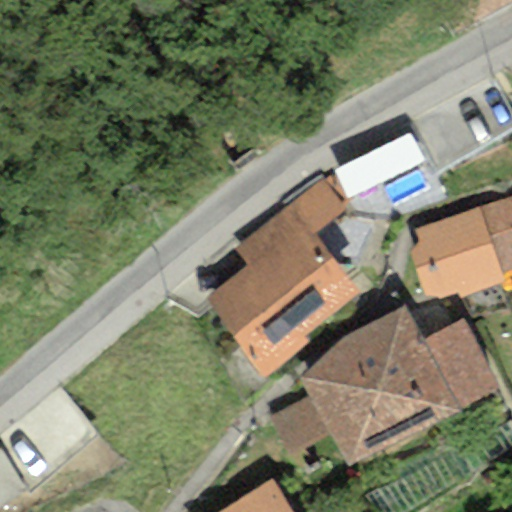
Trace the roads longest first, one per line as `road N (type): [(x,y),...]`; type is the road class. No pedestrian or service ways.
road 1 (tertiary): [(0,396),(170,243),(511,25)]
road 2 (residential): [(174,511),(263,394),(383,284)]
